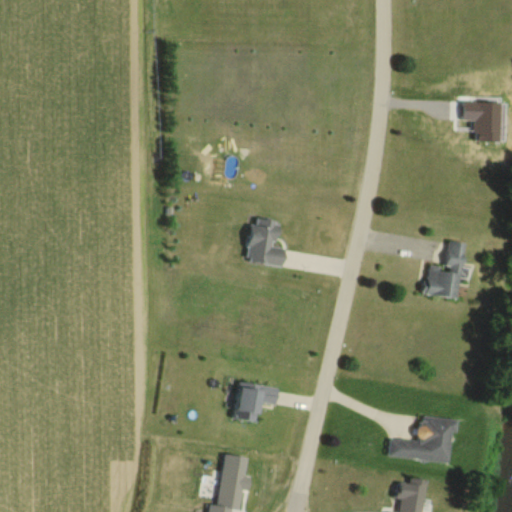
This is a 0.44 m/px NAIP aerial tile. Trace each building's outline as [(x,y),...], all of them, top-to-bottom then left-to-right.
[(280,267),(282,249),(272,248),(275,221),(250,218),(244,262),(280,267)] [(455,299),(462,243),(446,241),(443,267),(425,265),(421,295),(455,299)] [(237,382),(231,418),(255,423),(259,402),(272,405),(275,389),(237,382)] [(451,419),(417,416),(415,441),(388,438),(386,457),(447,463),(451,419)] [(418,511),(424,481),(399,478),(393,511),(418,511)]
